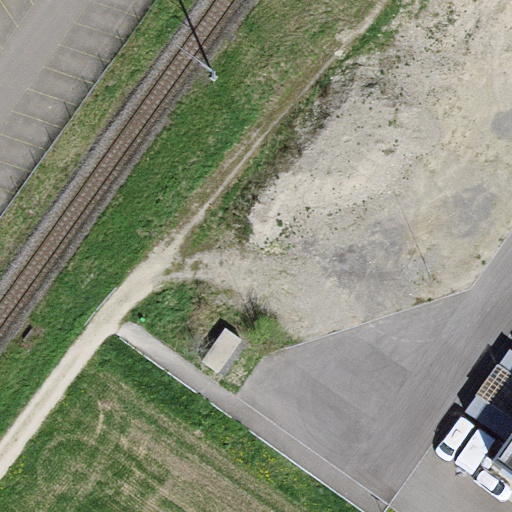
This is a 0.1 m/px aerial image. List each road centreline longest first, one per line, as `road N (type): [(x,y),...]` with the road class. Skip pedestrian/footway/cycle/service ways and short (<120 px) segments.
road 1 (unclassified): [(351,487),(511,266)]
road 2 (track): [(0,459),(111,316)]
